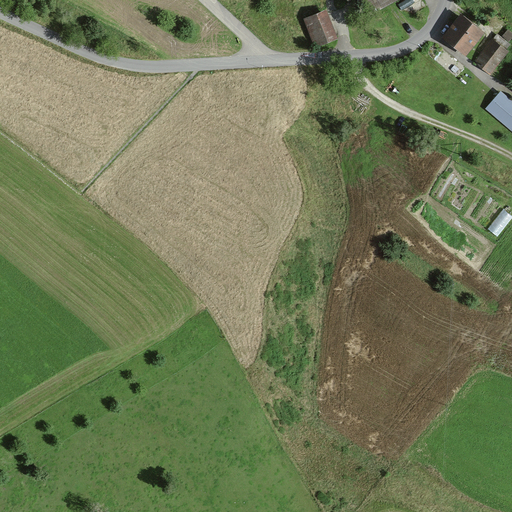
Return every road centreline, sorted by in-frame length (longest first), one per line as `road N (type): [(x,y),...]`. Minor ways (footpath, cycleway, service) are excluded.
road 1 (unclassified): [(0,16),(132,69),(269,62)]
road 2 (unclassified): [(269,62),(396,53),(438,27),(449,0)]
road 3 (track): [(511,160),(399,109),(364,79),(354,56)]
road 4 (track): [(108,369),(0,434)]
